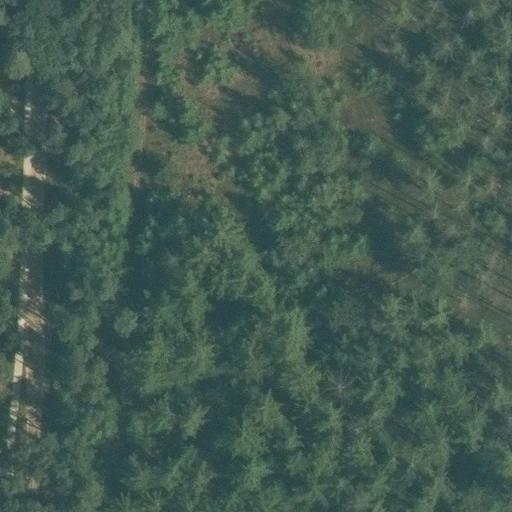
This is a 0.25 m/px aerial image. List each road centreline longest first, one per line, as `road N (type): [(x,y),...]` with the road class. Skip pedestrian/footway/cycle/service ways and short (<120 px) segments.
road 1 (track): [(154,0),(111,511)]
road 2 (track): [(30,511),(40,0)]
